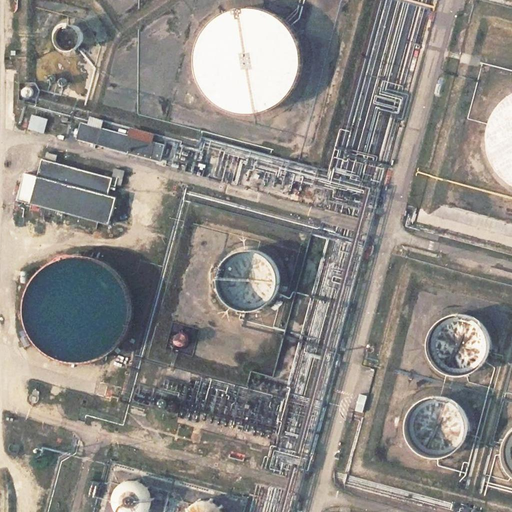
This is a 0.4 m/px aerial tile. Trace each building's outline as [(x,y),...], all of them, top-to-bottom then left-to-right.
[(268,10),(259,8),(250,7),(243,8),(235,10),(228,13),(221,16),(215,21),(210,27),(206,34),(202,41),(200,48),(199,56),(199,63),(200,71),(202,79),(205,86),(210,92),(215,98),(221,103),(228,107),(235,110),(242,111),(251,112),(260,112),(268,109),(276,106),(284,101),(290,95),(295,88),(299,81),(302,72),(304,64),(304,55),(302,46),(299,38),(295,30),(289,24),(283,18),(276,13),(268,10)] [(71,24),(66,25),(62,29),(60,33),(59,39),(61,43),(65,47),(69,49),(75,49),(79,47),(83,43),(84,38),(84,33),(81,28),(77,25),(71,24)] [(511,95),(511,96),(505,101),(500,107),(496,114),(493,121),(490,128),(489,136),(490,144),(491,152),(493,159),(497,166),(501,172),(507,178),(511,182),(511,95)] [(115,178),(44,159),(32,203),(109,224),(118,198),(110,195),(115,178)] [(232,257),(229,261),(226,265),(224,270),(222,275),(222,280),(222,285),(223,290),(225,294),(227,299),(231,303),(235,306),(239,308),(244,310),(249,311),(254,311),(259,310),(264,309),(268,306),(272,304),(275,300),(278,297),(280,293),(281,289),(282,284),(282,280),(282,275),(281,271),(279,267),(277,263),(274,260),(271,257),(267,254),(263,252),(259,251),(254,250),(250,250),(245,251),(241,252),(237,254),(232,257)] [(133,305),(131,296),(128,288),(124,280),(118,273),(112,268),(104,263),(96,260),(88,258),(79,257),(71,258),(64,260),(57,263),(50,267),(44,272),(39,278),(35,284),(32,291),(29,299),(28,307),(28,314),(30,322),(32,329),(35,336),(40,343),(45,348),(51,353),(58,357),(65,360),(72,362),(81,362),(90,361),(98,359),(106,356),(113,351),(120,345),(125,338),(129,330),(132,322),(133,313),(133,305)] [(475,373),(479,371),(483,367),(490,359),(492,354),(493,344),(491,333),(486,324),(478,317),(473,315),(463,313),(454,314),(449,316),(441,320),(435,327),(431,336),(430,340),(430,349),(433,358),(435,362),(438,366),(445,372),(454,375),(464,376),(475,373)] [(184,333),(182,333),(180,334),(178,336),(177,338),(177,340),(179,342),(180,344),(183,345),(185,344),(187,343),(189,341),(189,338),(188,336),(187,334),(184,333)] [(463,407),(455,400),(451,398),(440,396),(430,397),(425,399),(417,404),(414,408),(410,416),(408,420),(407,429),(409,438),(414,447),(420,453),(424,455),(433,459),(437,459),(447,458),(456,454),(464,447),(467,442),(469,437),(471,427),(469,417),(463,407)] [(511,431),(509,434),(505,442),(504,446),(503,455),(505,463),(509,471),(511,474),(511,431)] [(142,511),(145,510),(149,505),(150,503),(152,496),(151,490),(148,484),(143,479),(140,478),(134,476),(125,477),(118,482),(115,487),(113,495),(113,501),(117,508),(122,511),(121,511),(142,511)] [(225,511),(224,507),(220,502),(215,498),(206,496),(198,497),(191,503),(188,507),(187,511),(225,511)]
